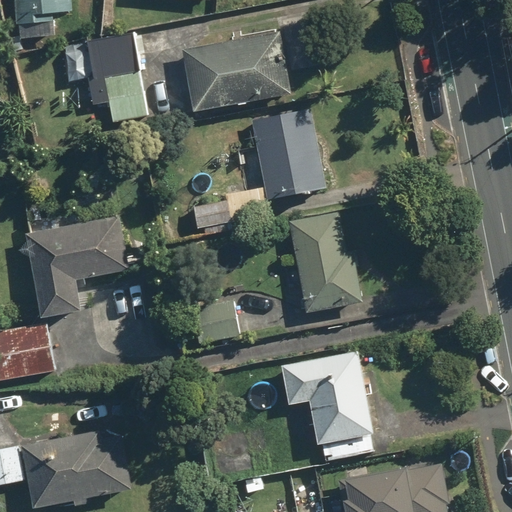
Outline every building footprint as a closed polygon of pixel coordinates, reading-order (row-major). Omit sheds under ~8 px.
[(11,0),(14,24),(42,22),(42,16),(73,13),(71,0),(11,0)] [(145,116),(137,52),(143,52),(140,32),(94,38),(99,79),(86,80),(89,105),(108,102),(111,120),(145,116)] [(195,112),(289,94),(277,32),(183,50),(195,112)] [(311,112),(252,123),(266,201),(325,191),(311,112)] [(233,222),(229,202),(191,211),(196,231),(233,222)] [(337,212),(287,222),(306,316),(363,304),(352,250),(345,252),(337,212)] [(130,268),(117,214),(25,235),(43,317),(79,309),(73,281),(130,268)] [(236,338),(231,301),(190,307),(195,344),(236,338)] [(0,378),(54,369),(45,323),(0,331),(0,378)] [(356,351),(280,366),(288,406),(308,402),(316,443),(322,442),(326,459),(376,449),(365,396),(371,394),(363,359),(358,360),(356,351)] [(95,432),(0,450),(0,484),(27,479),(32,507),(72,500),(73,506),(87,504),(86,499),(130,490),(120,435),(96,439),(95,432)] [(448,511),(441,464),(339,480),(343,511),(448,511)]
